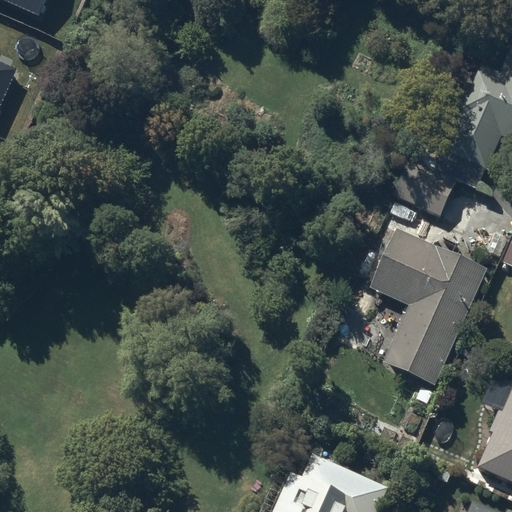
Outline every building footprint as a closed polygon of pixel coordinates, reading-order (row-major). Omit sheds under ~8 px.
[(4,0),(40,15),(46,0),(4,0)] [(511,52),(501,80),(482,72),(473,95),(464,91),(437,159),(489,180),(503,146),(511,149),(511,52)] [(0,104),(16,68),(0,60),(0,104)] [(396,204),(440,225),(457,190),(413,169),(396,204)] [(483,269),(392,229),(366,288),(403,305),(378,362),(431,386),(483,269)] [(511,407),(505,423),(499,420),(490,441),(494,443),(479,478),(511,492),(511,407)] [(381,511),(387,497),(313,465),(304,485),(291,479),(276,511),(381,511)]
